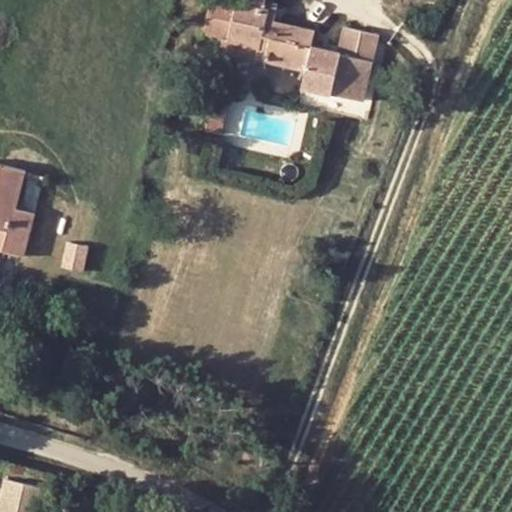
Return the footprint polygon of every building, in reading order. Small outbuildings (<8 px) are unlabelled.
[(315,36),(305,34),(271,28),(266,27),(268,14),(255,11),(257,0),(227,0),(226,11),(200,6),(194,41),(216,45),(262,55),(258,71),(308,80),(305,92),(365,103),(373,63),(341,57),(312,52),(315,36)] [(274,15),(268,14),(266,27),(271,28),(274,15)] [(378,36),(346,30),(341,57),(373,63),(378,36)] [(216,45),(213,63),(258,71),(262,55),(216,45)] [(208,87),(203,109),(218,111),(223,89),(208,87)] [(198,137),(212,140),(218,111),(203,109),(198,137)] [(0,200),(9,202),(6,215),(21,218),(15,237),(37,243),(46,199),(28,195),(37,155),(0,146),(0,200)] [(0,200),(0,213),(6,215),(9,202),(0,200)] [(6,215),(3,233),(15,237),(21,218),(6,215)] [(86,251),(81,273),(102,278),(107,256),(86,251)] [(0,511),(34,511),(42,477),(4,470),(0,490),(0,511)]
